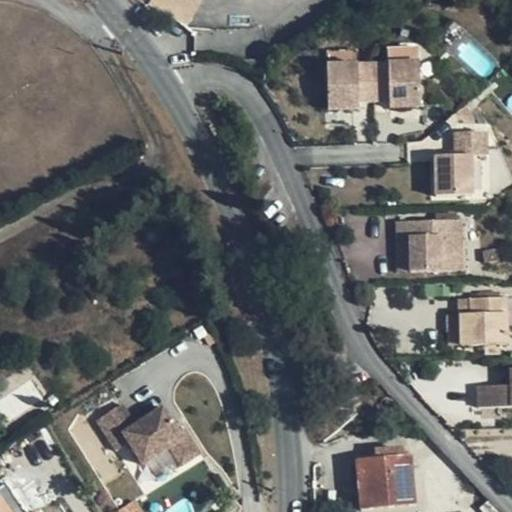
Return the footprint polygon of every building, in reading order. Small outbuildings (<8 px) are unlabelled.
[(154,0),(153,8),(196,21),(201,0),(154,0)] [(422,108),(420,64),(389,65),(373,66),(359,67),(328,68),(329,112),(360,111),(360,103),(375,102),(391,102),(391,110),(422,108)] [(458,158),(472,158),(489,158),(488,136),(457,137),(458,158)] [(473,196),(472,158),(458,158),(437,158),(438,196),(473,196)] [(463,237),(462,222),(398,223),(398,238),(411,238),(412,272),(443,271),(442,237),(463,237)] [(463,237),(442,237),(443,271),(464,271),(463,237)] [(412,272),(411,238),(398,238),(399,272),(412,272)] [(501,261),(499,250),(484,252),(486,264),(501,261)] [(508,345),(507,299),(472,300),(472,315),(461,315),(462,346),(486,345),(487,354),(501,354),(501,345),(508,345)] [(511,386),(506,386),(480,387),(480,408),(511,407),(511,386)] [(126,451),(139,473),(166,457),(178,476),(197,463),(183,441),(177,445),(160,417),(133,434),(120,412),(94,428),(108,451),(120,443),(126,451)] [(120,443),(108,451),(113,459),(126,451),(120,443)] [(406,458),(405,450),(378,453),(378,460),(357,462),(360,509),(416,505),(412,457),(406,458)] [(22,511),(5,486),(0,489),(0,494),(1,496),(0,497),(0,511),(22,511)]
